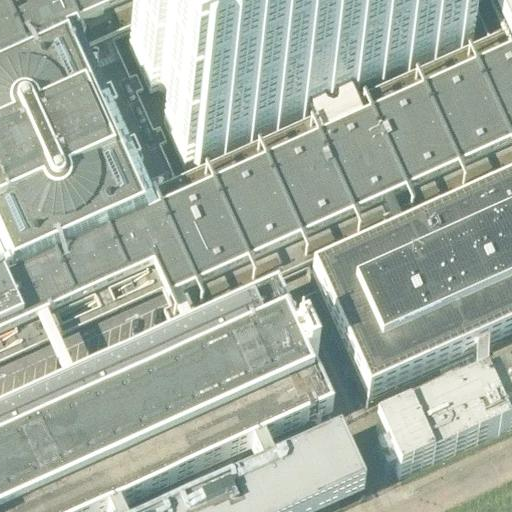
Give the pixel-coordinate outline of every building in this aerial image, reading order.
[(511,0),(0,0),(0,266),(11,290),(2,295),(21,338),(0,347),(0,350),(146,285),(152,282),(167,315),(199,301),(172,241),(211,223),(205,209),(483,85),(485,90),(489,98),(508,89),(511,87),(511,0)] [(211,223),(172,241),(199,301),(205,314),(225,305),(225,307),(227,306),(227,305),(251,294),(252,295),(254,294),(253,293),(265,287),(277,282),(278,283),(280,282),(279,281),(302,271),(303,272),(304,271),(307,270),(307,269),(308,268),(311,274),(306,277),(310,285),(318,304),(322,313),(324,317),(326,322),(332,335),(335,341),(346,366),(349,372),(366,411),(438,379),(469,364),(473,363),(511,345),(511,87),(508,89),(489,98),(485,90),(483,85),(205,209),(211,223)] [(0,347),(21,338),(2,295),(2,294),(6,292),(4,287),(0,288),(0,347)] [(0,511),(137,511),(238,467),(250,462),(261,456),(330,425),(309,377),(315,374),(303,348),(297,350),(275,303),(203,335),(183,344),(134,366),(122,371),(3,425),(0,426),(0,511)] [(511,368),(375,431),(384,452),(395,476),(398,482),(511,431),(511,368)] [(338,511),(362,502),(338,447),(282,472),(270,477),(261,456),(250,462),(259,482),(192,511),(338,511)]
